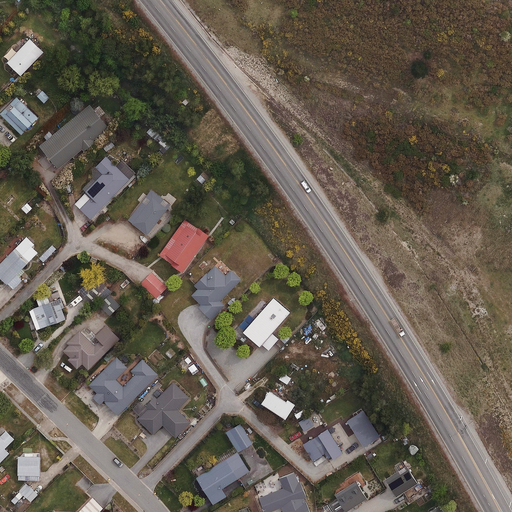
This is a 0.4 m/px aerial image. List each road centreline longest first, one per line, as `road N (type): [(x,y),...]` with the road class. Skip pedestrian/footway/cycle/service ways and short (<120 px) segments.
road 1 (primary): [(160,0),(340,244),(501,511)]
road 2 (residential): [(0,355),(143,495)]
road 3 (residential): [(143,495),(230,399)]
